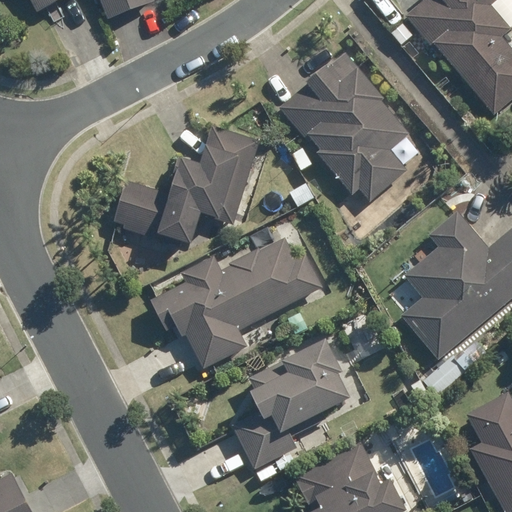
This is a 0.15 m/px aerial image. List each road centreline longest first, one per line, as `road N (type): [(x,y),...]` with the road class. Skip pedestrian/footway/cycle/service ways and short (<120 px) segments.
road 1 (residential): [(162,511),(0,213)]
road 2 (residential): [(271,0),(0,147)]
